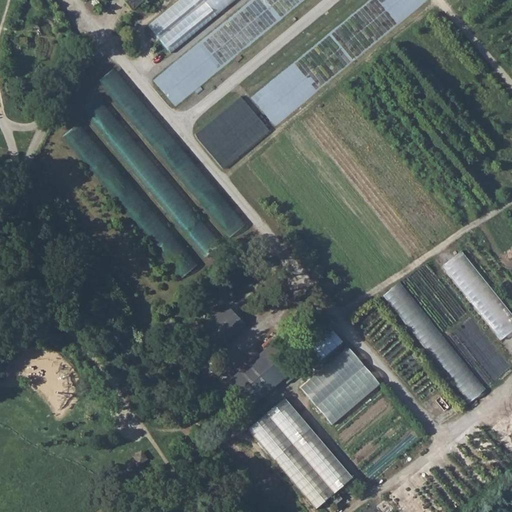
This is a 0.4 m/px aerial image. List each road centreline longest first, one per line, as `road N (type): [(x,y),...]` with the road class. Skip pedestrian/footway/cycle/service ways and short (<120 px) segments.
road 1 (track): [(168,0),(140,24),(141,84),(441,435)]
road 2 (track): [(351,511),(511,376)]
road 3 (track): [(177,127),(331,0)]
